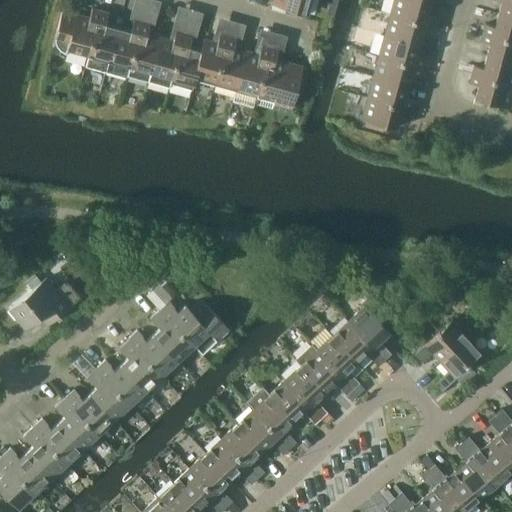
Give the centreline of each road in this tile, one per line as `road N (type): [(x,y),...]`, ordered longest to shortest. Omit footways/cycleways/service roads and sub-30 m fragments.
road 1 (residential): [(257,511),(397,381),(441,429)]
road 2 (residential): [(21,381),(187,232)]
road 3 (residential): [(441,429),(344,511)]
